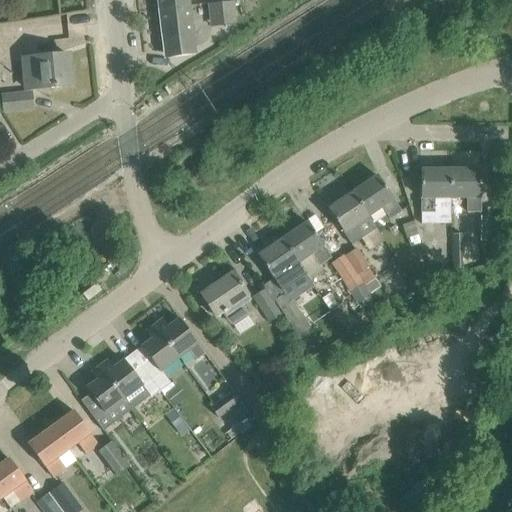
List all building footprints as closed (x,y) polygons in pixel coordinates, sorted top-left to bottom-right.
[(156,0),(158,9),(189,6),(188,0),(156,0)] [(226,2),(208,4),(209,16),(235,13),(234,1),(226,2)] [(189,6),(158,9),(163,53),(194,49),(189,6)] [(23,59),(26,89),(70,85),(68,55),(23,59)] [(3,96),(4,111),(32,108),(30,93),(3,96)] [(450,198),(450,170),(420,170),(421,212),(433,212),(433,198),(450,198)] [(480,170),(450,170),(450,198),(465,198),(466,212),(480,212),(480,170)] [(377,176),(352,193),(367,216),(381,207),(389,219),(400,212),(392,199),(377,176)] [(367,216),(352,193),(328,209),(351,245),(375,229),(367,216)] [(480,239),(480,267),(481,267),(492,256),(492,208),(487,208),(487,217),(480,217),(480,239)] [(413,221),(413,222),(402,226),(410,246),(422,242),(415,221),(413,221)] [(307,223),(282,239),(313,286),(314,285),(310,279),(323,270),(320,265),(330,258),(322,246),(323,246),(307,223)] [(452,273),(462,273),(462,233),(452,233),(452,273)] [(313,286),(282,239),(257,256),(273,279),(274,278),(284,294),(275,300),(305,345),(317,337),(310,327),(311,326),(293,300),(313,286)] [(346,256),(370,294),(380,287),(356,250),(346,256)] [(370,296),(345,255),(332,263),(358,304),(370,296)] [(436,285),(451,281),(451,271),(431,271),(436,285)] [(248,313),(242,305),(250,300),(233,272),(200,294),(215,317),(222,312),(230,323),(235,325),(247,317),(248,313)] [(253,298),(269,322),(280,315),(264,290),(253,298)] [(330,311),(347,335),(354,330),(337,306),(330,311)] [(164,321),(156,327),(179,358),(189,351),(196,360),(205,353),(178,318),(168,327),(164,321)] [(134,356),(141,364),(160,391),(170,384),(161,372),(179,358),(156,327),(148,333),(152,339),(141,347),(143,349),(134,356)] [(338,328),(328,335),(332,342),(343,335),(338,328)] [(332,346),(325,337),(317,342),(323,352),(332,346)] [(151,398),(160,391),(141,364),(134,356),(125,362),(123,360),(112,368),(109,363),(101,368),(124,400),(124,399),(132,409),(149,396),(151,398)] [(124,400),(101,368),(93,374),(97,380),(86,388),(90,394),(80,401),(103,431),(132,410),(132,409),(124,399),(124,400)] [(186,395),(178,385),(164,396),(171,406),(186,395)] [(211,408),(218,418),(241,401),(233,391),(211,408)] [(166,416),(176,431),(184,425),(173,410),(166,416)] [(73,411),(51,428),(67,450),(77,443),(85,454),(97,445),(89,434),(90,434),(73,411)] [(67,450),(51,428),(28,445),(44,467),(45,467),(52,477),(65,468),(57,458),(67,450)] [(98,450),(117,476),(130,466),(111,441),(98,450)] [(8,458),(0,464),(0,495),(2,498),(10,508),(32,492),(24,482),(25,481),(8,458)] [(63,482),(49,493),(62,511),(78,511),(83,509),(63,482)] [(36,502),(43,511),(62,511),(49,493),(36,502)]
